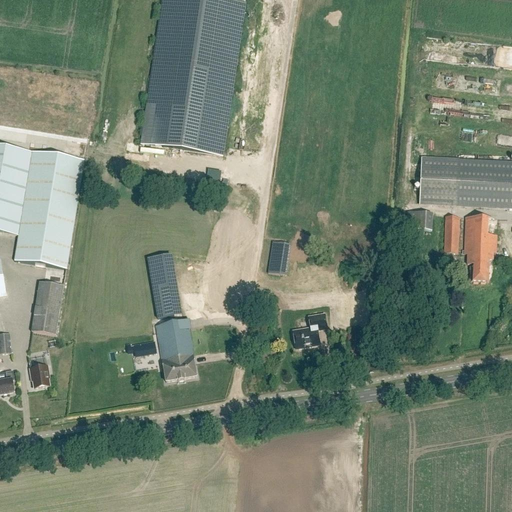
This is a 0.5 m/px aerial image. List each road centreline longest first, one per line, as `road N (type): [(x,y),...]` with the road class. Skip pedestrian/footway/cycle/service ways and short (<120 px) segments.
road 1 (unclassified): [(231,418),(294,0)]
road 2 (secondary): [(231,418),(511,371)]
road 3 (secondary): [(0,455),(231,418)]
